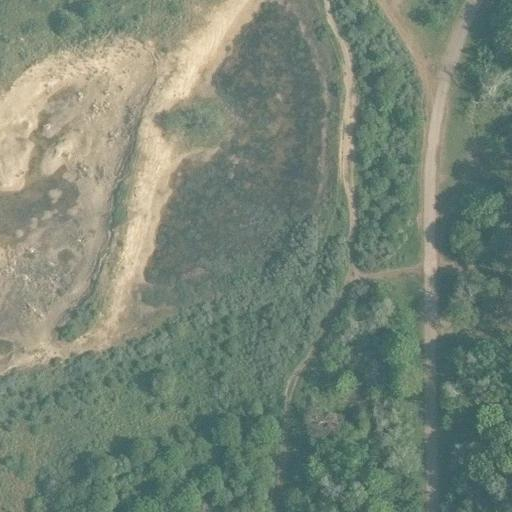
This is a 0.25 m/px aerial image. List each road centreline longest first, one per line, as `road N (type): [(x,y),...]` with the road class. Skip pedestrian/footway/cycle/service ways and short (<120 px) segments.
road 1 (unknown): [(427,271),(351,277),(288,392),(274,511)]
road 2 (unknown): [(351,277),(342,49),(328,0)]
